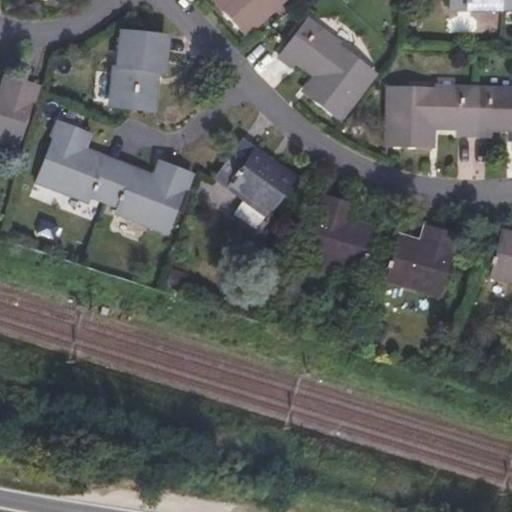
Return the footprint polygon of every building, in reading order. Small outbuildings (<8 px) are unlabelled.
[(211,0),(235,23),(258,0),(211,0)] [(292,9),(267,43),(283,55),(290,46),(309,61),(293,82),(327,109),(361,62),(292,9)] [(106,58),(103,98),(143,101),(146,63),(153,63),(155,25),(112,22),(110,59),(106,58)] [(0,133),(6,135),(23,76),(0,70),(0,133)] [(511,78),(376,77),(375,132),(419,133),(420,108),(445,107),(445,119),(479,119),(480,108),(505,109),(505,135),(511,135),(511,78)] [(27,170),(79,189),(82,185),(108,195),(107,200),(157,220),(179,164),(152,153),(144,174),(134,170),(135,165),(81,144),(79,149),(70,146),(77,124),(50,113),(27,170)] [(205,165),(258,203),(282,169),(230,132),(205,165)] [(313,187),(296,245),(347,260),(358,219),(345,215),(343,219),(336,218),(341,194),(313,187)] [(387,226),(375,267),(428,281),(443,222),(416,214),(409,238),(401,236),(402,231),(387,226)] [(489,221),(480,263),(511,269),(511,230),(504,230),(504,224),(489,221)]
